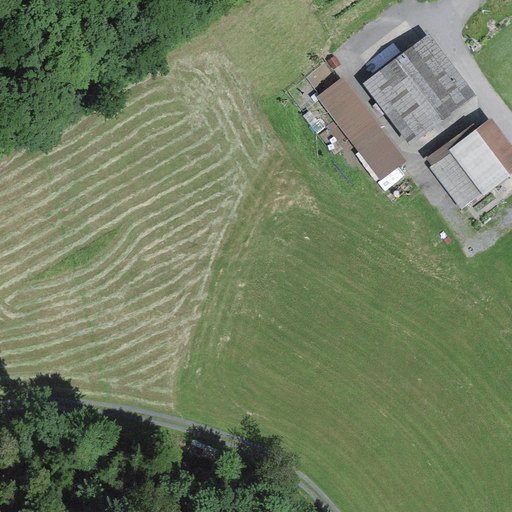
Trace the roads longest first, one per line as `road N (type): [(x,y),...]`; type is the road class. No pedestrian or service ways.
road 1 (track): [(328,511),(296,467),(178,417),(0,428)]
road 2 (track): [(511,126),(434,21),(461,0)]
